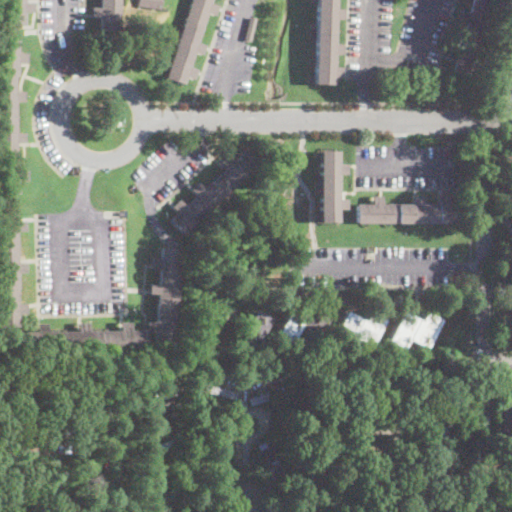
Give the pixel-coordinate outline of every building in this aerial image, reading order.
[(23,0),(23,2),(31,2),(31,13),(24,13),(24,25),(4,25),(4,0),(23,0)] [(119,0),(119,30),(99,30),(99,18),(91,17),(91,7),(100,7),(100,0),(119,0)] [(158,0),(138,0),(138,7),(146,7),(146,16),(158,17),(158,0)] [(214,15),(206,13),(197,42),(204,45),(201,55),(193,52),(189,67),(196,69),(193,79),(185,76),(183,83),(165,77),(190,0),(210,0),(210,3),(217,5),(214,15)] [(335,0),(335,9),(343,9),(343,19),(334,19),(334,44),(342,44),(342,54),(333,54),(333,67),(341,67),(340,77),(333,77),(332,84),(313,84),(315,0),(335,0)] [(492,0),(471,78),(452,73),(455,61),(447,59),(450,49),(458,51),(466,21),(458,19),(461,9),(469,11),(472,0),(492,0)] [(256,17),(250,40),(244,38),(249,16),(256,17)] [(0,40),(16,40),(16,53),(25,53),(25,63),(16,63),(16,76),(14,76),(14,91),(22,91),(22,101),(14,101),(14,133),(23,133),(23,143),(14,143),(14,158),(17,158),(17,170),(25,170),(25,181),(17,181),(17,194),(0,194),(0,40)] [(511,69),(511,100),(498,98),(501,78),(505,79),(507,69),(511,69)] [(245,149),(258,163),(182,234),(168,220),(176,212),(171,206),(179,199),(184,205),(195,195),(190,189),(198,182),(203,188),(226,167),(220,161),(228,154),(234,160),(245,149)] [(346,174),(337,174),(337,199),(345,199),(345,209),(337,209),(337,222),(318,222),(318,151),(338,151),(337,164),(346,164),(346,174)] [(423,196),(423,204),(438,204),(438,196),(449,196),(449,205),(457,205),(456,223),(356,223),(356,203),(372,203),(372,196),(382,196),(382,204),(412,204),(412,196),(423,196)] [(0,208),(14,208),(14,221),(22,220),(22,231),(14,231),(15,262),(23,262),(24,273),(15,273),(16,303),(24,303),(25,314),(16,314),(17,327),(0,327),(0,208)] [(179,248),(172,346),(153,345),(154,332),(146,332),(146,321),(154,322),(156,294),(148,293),(149,283),(157,284),(158,268),(150,268),(151,258),(159,258),(159,247),(179,248)] [(271,319),(256,348),(239,339),(255,310),(271,319)] [(387,319),(372,348),(353,338),(348,348),(332,340),(347,311),(365,320),(370,310),(387,319)] [(308,320),(313,311),(329,319),(314,348),(296,338),(291,348),(274,340),(290,311),(308,320)] [(444,320),(429,349),(410,339),(405,348),(389,340),(404,311),(422,321),(427,311),(444,320)] [(129,322),(129,330),(142,330),(142,349),(24,351),(24,332),(36,331),(36,324),(47,323),(47,331),(77,331),(77,323),(88,323),(88,331),(119,330),(119,322),(129,322)] [(503,427),(511,426),(511,392),(504,393),(503,427)] [(511,444),(495,444),(495,422),(511,422),(511,444)]
